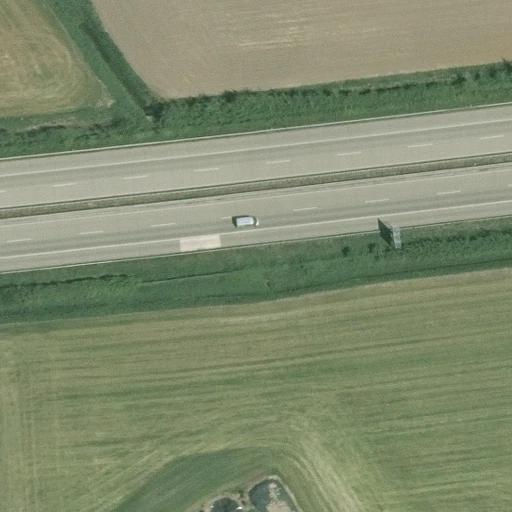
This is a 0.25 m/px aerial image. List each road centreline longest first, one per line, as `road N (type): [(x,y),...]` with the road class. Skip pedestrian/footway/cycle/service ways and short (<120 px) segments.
road 1 (motorway): [(0,252),(511,195)]
road 2 (motorway): [(511,126),(0,183)]
